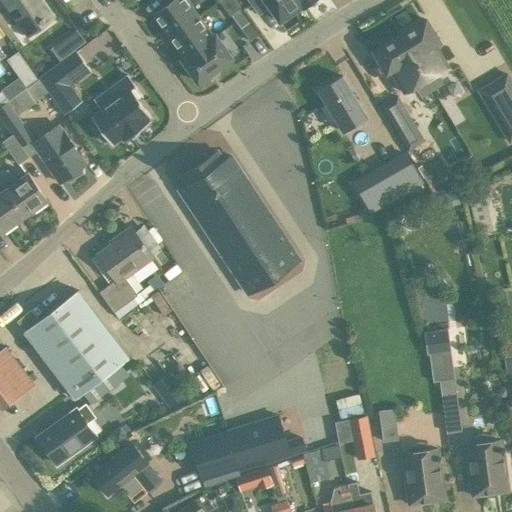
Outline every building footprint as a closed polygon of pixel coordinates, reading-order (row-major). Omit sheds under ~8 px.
[(52,17),(40,0),(0,0),(0,2),(6,11),(1,15),(11,28),(15,25),(24,37),(52,17)] [(169,36),(197,16),(185,0),(172,0),(153,14),(169,36)] [(302,4),(298,0),(249,0),(253,4),(257,0),(265,0),(280,20),(302,4)] [(235,21),(245,14),(240,8),(231,15),(235,21)] [(245,14),(235,21),(240,27),(250,20),(245,14)] [(212,37),(197,16),(169,36),(184,57),(212,37)] [(424,21),(399,37),(432,91),(442,84),(436,74),(447,67),(433,45),(437,43),(424,21)] [(212,37),(184,57),(181,59),(198,82),(232,57),(215,34),(212,37)] [(399,37),(373,53),(387,74),(391,72),(404,94),(415,87),(422,97),(432,91),(399,37)] [(37,78),(18,50),(6,58),(26,86),(37,78)] [(91,71),(77,52),(40,79),(66,115),(83,102),(71,85),(91,71)] [(511,137),(511,81),(506,72),(479,89),(509,140),(511,137)] [(106,144),(110,141),(115,148),(117,147),(116,146),(125,139),(126,141),(125,142),(126,143),(156,121),(155,120),(154,121),(153,119),(154,118),(155,119),(156,118),(144,101),(146,99),(146,100),(148,99),(130,74),(128,75),(129,76),(97,99),(96,98),(95,99),(103,111),(95,117),(94,116),(93,117),(97,123),(93,126),(106,144)] [(343,75),(318,90),(342,130),(367,115),(343,75)] [(1,89),(0,90),(0,104),(8,99),(1,89)] [(34,102),(24,89),(7,101),(17,115),(34,102)] [(415,126),(397,96),(381,106),(399,136),(415,126)] [(0,104),(0,117),(12,134),(21,146),(33,138),(6,101),(0,104)] [(59,183),(64,180),(70,182),(82,173),(83,166),(86,164),(58,124),(32,143),(59,183)] [(12,134),(2,141),(11,154),(19,164),(29,156),(21,146),(12,134)] [(247,293),(299,259),(231,156),(223,161),(217,151),(181,176),(187,185),(179,190),(247,293)] [(356,182),(373,213),(425,184),(407,153),(356,182)] [(6,169),(0,173),(0,181),(25,216),(48,200),(27,171),(14,181),(6,169)] [(25,216),(0,181),(0,229),(2,232),(8,235),(18,227),(18,221),(25,216)] [(468,196),(477,237),(499,232),(489,191),(468,196)] [(116,238),(96,253),(115,279),(98,291),(118,318),(159,288),(165,284),(157,274),(147,281),(149,284),(137,293),(126,277),(152,257),(150,254),(159,247),(148,231),(138,238),(128,224),(114,235),(116,238)] [(128,355),(78,289),(24,330),(75,397),(128,355)] [(446,326),(423,329),(427,351),(449,348),(446,326)] [(7,347),(0,352),(0,361),(1,362),(22,391),(33,383),(7,347)] [(440,380),(443,404),(457,402),(454,379),(444,380),(441,361),(434,362),(437,380),(440,380)] [(152,381),(166,406),(182,397),(168,372),(152,381)] [(79,404),(40,433),(60,461),(99,432),(91,420),(99,414),(88,399),(80,405),(79,404)] [(461,432),(457,402),(443,404),(447,434),(461,432)] [(398,441),(394,411),(380,413),(384,442),(398,441)] [(374,455),(366,415),(348,418),(355,458),(374,455)] [(202,481),(239,470),(227,429),(189,441),(202,481)] [(301,434),(286,439),(291,454),(305,449),(301,436),(301,434)] [(489,436),(485,435),(481,436),(477,438),(474,442),(474,445),(466,446),(473,496),(508,491),(503,453),(505,453),(505,449),(503,449),(502,441),(493,442),(493,439),(489,436)] [(147,464),(131,444),(92,474),(107,493),(132,474),(144,490),(156,480),(145,466),(147,464)] [(426,445),(421,444),(417,445),(413,447),(410,450),(411,454),(402,455),(409,505),(445,500),(440,462),(442,461),(441,458),(439,458),(438,450),(430,451),(429,448),(426,445)] [(328,478),(321,448),(303,453),(311,482),(328,478)] [(300,454),(290,457),(293,466),(303,463),(300,454)] [(269,467),(278,495),(286,492),(279,471),(283,470),(280,463),(269,467)] [(236,476),(241,490),(272,479),(267,465),(236,476)] [(335,486),(331,501),(333,511),(354,511),(354,510),(351,496),(348,484),(335,486)] [(194,497),(171,511),(210,511),(216,509),(204,492),(195,498),(194,497)] [(359,494),(351,496),(354,510),(354,511),(374,511),(373,506),(370,492),(359,494)] [(291,511),(287,499),(278,502),(281,511),(291,511)] [(281,511),(278,502),(270,505),(272,511),(281,511)]
